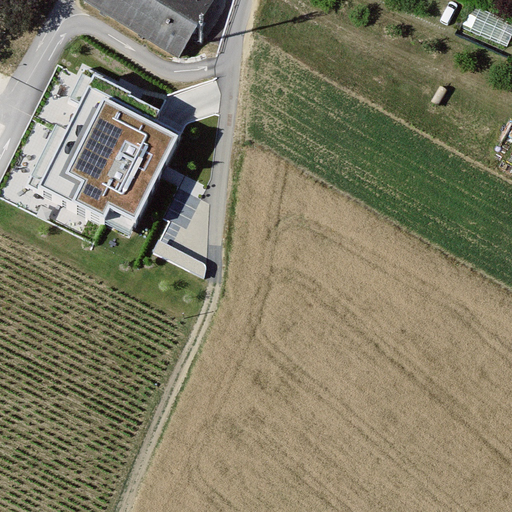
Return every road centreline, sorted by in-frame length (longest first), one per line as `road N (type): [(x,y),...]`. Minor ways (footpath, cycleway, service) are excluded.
road 1 (residential): [(246,0),(213,274)]
road 2 (track): [(213,274),(122,511)]
